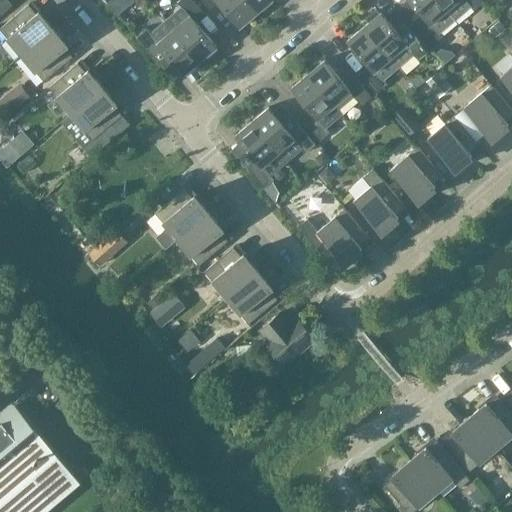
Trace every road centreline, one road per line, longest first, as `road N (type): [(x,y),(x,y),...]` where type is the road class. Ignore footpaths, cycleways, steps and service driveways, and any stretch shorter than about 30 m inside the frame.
road 1 (residential): [(182,124),(324,292),(342,302),(364,298),(511,169)]
road 2 (residential): [(511,337),(341,455),(337,482),(359,511)]
road 3 (residential): [(182,124),(332,0)]
road 4 (residential): [(72,0),(182,124)]
